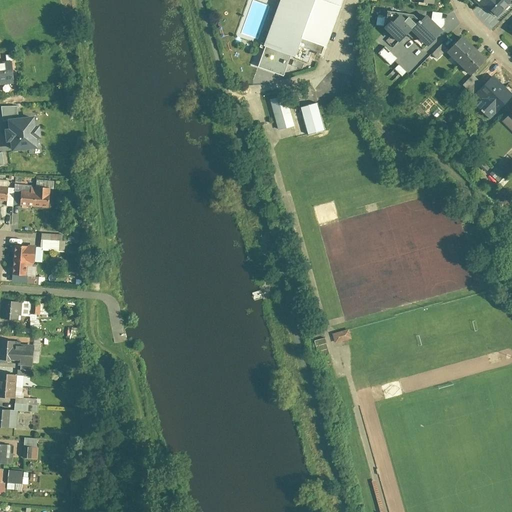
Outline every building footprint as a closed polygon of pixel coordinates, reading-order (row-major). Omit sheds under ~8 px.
[(274,0),(268,19),(260,41),(267,43),(293,52),(315,59),(334,0),(274,0)] [(405,0),(405,6),(429,9),(429,0),(405,0)] [(511,0),(474,0),(496,18),(511,1),(511,0)] [(398,41),(415,24),(408,17),(405,19),(400,14),(386,28),(398,41)] [(424,15),(409,32),(428,48),(443,31),(424,15)] [(447,49),(443,54),(467,76),(483,60),(458,37),(447,49)] [(293,52),(267,43),(259,62),(285,72),(293,52)] [(432,54),(438,59),(443,54),(447,49),(441,44),(432,54)] [(375,52),(388,64),(394,57),(381,46),(375,52)] [(12,60),(0,61),(0,86),(15,85),(12,60)] [(470,76),(456,90),(465,99),(479,85),(470,76)] [(484,81),(466,101),(488,121),(506,100),(484,81)] [(267,102),(276,132),(294,127),(285,96),(267,102)] [(316,103),(301,107),(308,134),(325,130),(316,103)] [(511,108),(499,123),(511,134),(511,108)] [(32,115),(1,118),(4,150),(35,147),(32,115)] [(16,198),(43,201),(45,182),(50,183),(51,176),(33,174),(32,181),(18,180),(16,198)] [(9,238),(6,265),(21,267),(22,255),(29,256),(31,240),(9,238)] [(0,290),(0,311),(18,313),(19,304),(41,307),(42,296),(0,290)] [(0,329),(0,352),(16,354),(15,362),(34,363),(36,332),(0,329)] [(347,329),(330,333),(333,343),(350,338),(347,329)] [(324,336),(312,339),(316,356),(328,353),(324,336)] [(16,375),(0,373),(0,396),(14,398),(16,375)] [(0,409),(0,426),(16,428),(18,411),(0,409)] [(20,430),(19,450),(30,451),(31,431),(20,430)] [(0,437),(0,454),(9,456),(10,438),(0,437)] [(0,487),(2,487),(2,480),(20,482),(22,462),(6,461),(5,476),(0,475),(0,487)]
